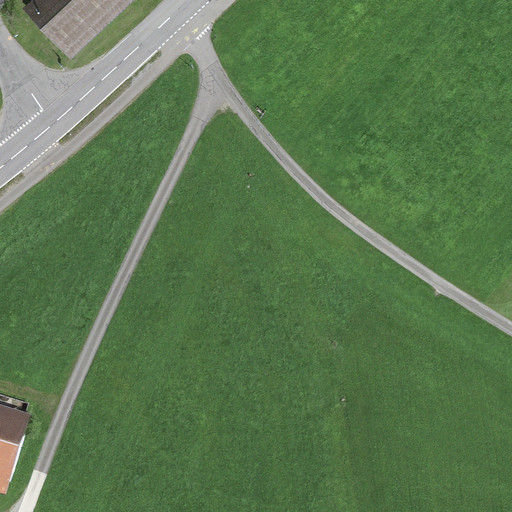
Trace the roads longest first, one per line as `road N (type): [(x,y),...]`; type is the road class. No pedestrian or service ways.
road 1 (track): [(218,76),(24,511)]
road 2 (track): [(218,76),(326,202),(511,327)]
road 3 (secondary): [(44,129),(189,0)]
